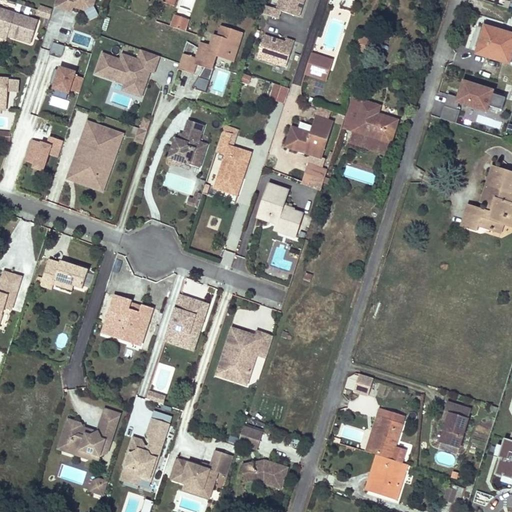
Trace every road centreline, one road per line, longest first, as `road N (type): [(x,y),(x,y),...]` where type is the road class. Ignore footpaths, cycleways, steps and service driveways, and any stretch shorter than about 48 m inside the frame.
road 1 (residential): [(458,0),(297,511)]
road 2 (residential): [(0,196),(281,297)]
road 3 (unknown): [(318,0),(225,276)]
road 4 (unknown): [(5,198),(55,29),(68,24)]
